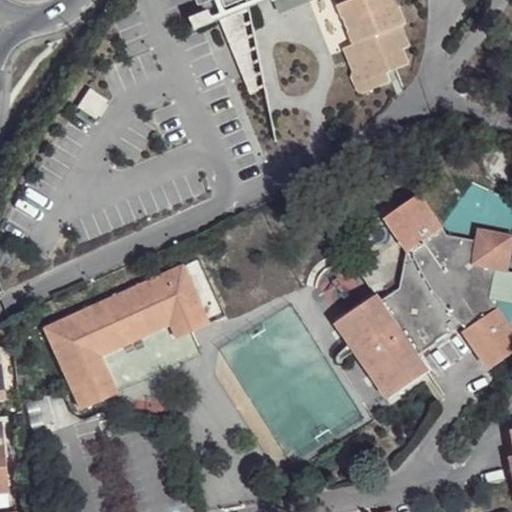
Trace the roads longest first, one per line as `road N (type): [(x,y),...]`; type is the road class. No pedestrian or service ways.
road 1 (unknown): [(193,79),(124,110),(87,169),(87,183),(97,193),(119,194),(224,151)]
road 2 (unknown): [(0,291),(239,184)]
